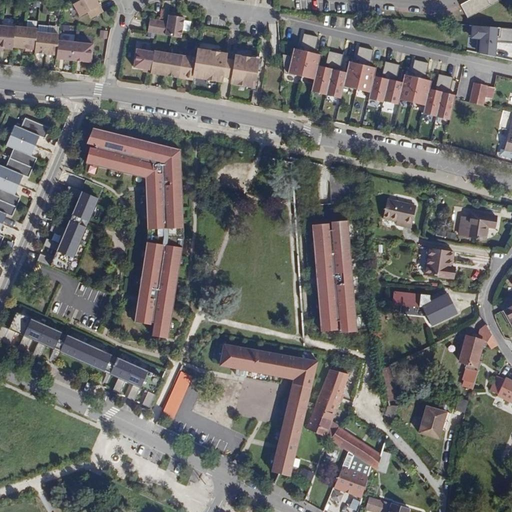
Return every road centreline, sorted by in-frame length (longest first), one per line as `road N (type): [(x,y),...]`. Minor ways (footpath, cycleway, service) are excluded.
road 1 (tertiary): [(110,95),(247,118),(511,184)]
road 2 (residential): [(0,371),(228,478)]
road 3 (residential): [(283,16),(511,68)]
road 4 (residential): [(0,298),(86,93)]
